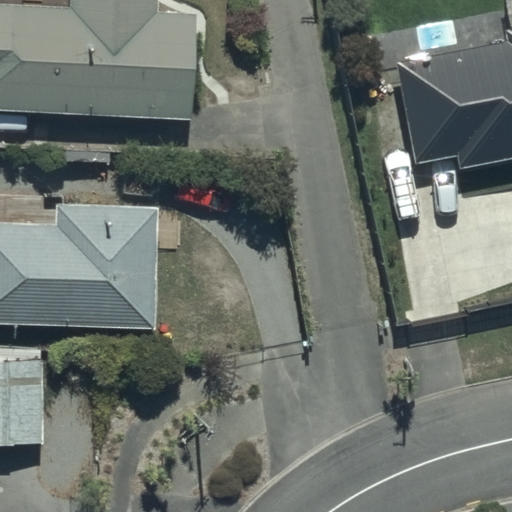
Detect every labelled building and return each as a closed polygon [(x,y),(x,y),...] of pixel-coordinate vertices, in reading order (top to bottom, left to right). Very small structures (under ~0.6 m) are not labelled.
[(0,113),(195,119),(198,15),(154,14),(154,0),(71,0),(71,10),(0,7),(0,113)] [(501,36),(391,57),(411,160),(454,152),(456,166),(511,155),(511,20),(499,23),(501,36)] [(54,221),(0,219),(0,324),(154,329),(158,206),(55,203),(54,221)] [(47,362),(0,363),(0,447),(49,446),(47,362)] [(65,450),(0,452),(0,483),(66,481),(65,450)]
